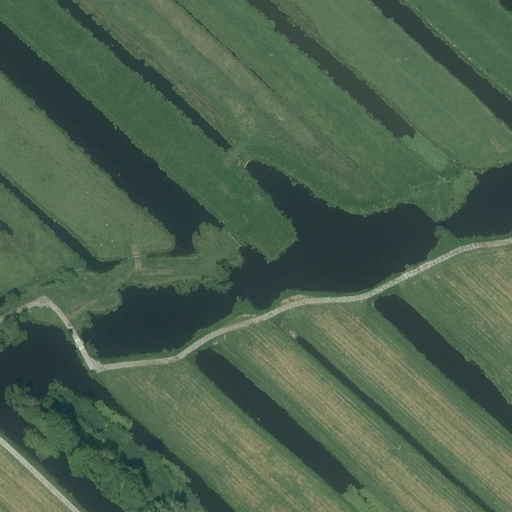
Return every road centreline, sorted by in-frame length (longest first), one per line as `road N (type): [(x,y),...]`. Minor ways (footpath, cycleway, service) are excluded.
road 1 (track): [(511,241),(453,252),(355,299),(289,306),(205,338),(178,358),(113,366),(95,367),(44,298)]
road 2 (track): [(142,270),(207,267),(240,235),(246,211),(232,158),(248,143),(289,149),(371,199),(407,178),(433,185),(511,149)]
road 3 (track): [(59,312),(75,312),(142,270),(129,218)]
